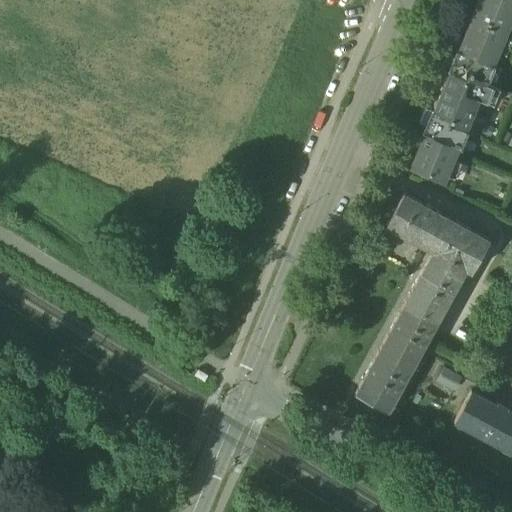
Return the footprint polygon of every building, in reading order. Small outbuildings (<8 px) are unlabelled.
[(511,0),(480,0),(474,14),(508,27),(511,17),(511,0)] [(474,14),(454,62),(488,76),(508,27),(474,14)] [(454,62),(433,113),(467,127),(488,76),(454,62)] [(433,113),(411,167),(445,181),(467,127),(433,113)] [(427,248),(444,216),(401,193),(384,225),(427,248)] [(444,216),(427,248),(433,251),(465,268),(471,271),(488,239),(444,216)] [(465,268),(433,251),(407,297),(439,315),(465,268)] [(439,315),(407,297),(381,344),(413,362),(439,315)] [(413,362),(381,344),(355,391),(387,409),(413,362)] [(511,451),(511,413),(504,409),(505,407),(496,402),(495,404),(470,390),(454,420),(511,451)] [(272,481),(259,473),(252,485),(265,492),(272,481)]
